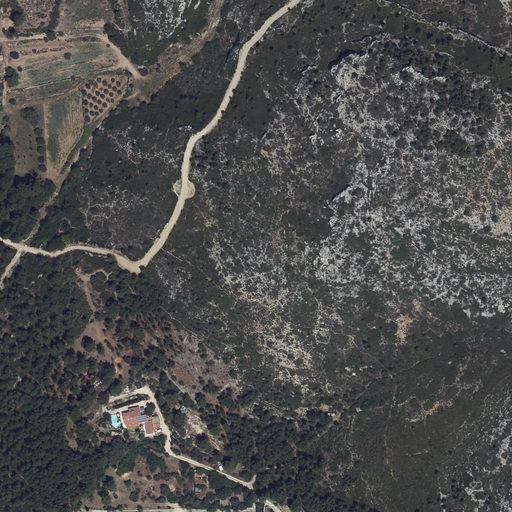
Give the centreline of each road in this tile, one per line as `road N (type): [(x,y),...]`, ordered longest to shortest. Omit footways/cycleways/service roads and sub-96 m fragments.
road 1 (track): [(0,237),(48,252),(102,249),(131,268),(142,266),(169,224),(193,138),(223,109),(240,56),(295,0)]
road 2 (track): [(252,491),(257,473),(290,460),(338,415)]
